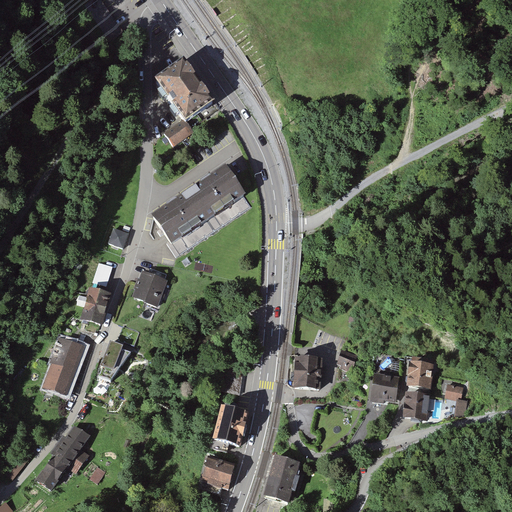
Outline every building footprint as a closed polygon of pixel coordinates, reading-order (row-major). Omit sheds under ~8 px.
[(183,61),(155,81),(184,122),(165,135),(174,148),(194,133),(186,122),(213,104),(183,61)] [(230,171),(153,221),(175,255),(252,205),(230,171)] [(131,236),(114,229),(108,246),(124,252),(131,236)] [(149,277),(142,274),(133,300),(156,308),(167,276),(151,270),(149,277)] [(112,295),(90,290),(81,324),(103,329),(112,295)] [(140,334),(123,327),(116,346),(110,343),(100,369),(102,370),(98,379),(96,378),(91,392),(105,397),(111,384),(131,355),(122,352),(125,344),(134,348),(140,334)] [(85,348),(62,339),(43,390),(66,399),(85,348)] [(295,386),(295,391),(321,391),(322,361),(296,361),(296,367),(292,367),(292,386),(295,386)] [(436,367),(410,364),(406,388),(433,391),(436,367)] [(399,377),(374,374),(371,402),(385,403),(385,400),(395,402),(399,377)] [(466,388),(449,385),(446,400),(457,402),(454,418),(466,420),(469,403),(463,402),(466,388)] [(426,399),(409,397),(406,421),(423,423),(426,399)] [(248,415),(224,410),(216,445),(240,450),(248,415)] [(90,439),(74,428),(36,483),(51,493),(68,468),(79,476),(91,457),(81,450),(90,439)] [(301,465),(275,459),(265,494),(291,501),(301,465)] [(235,470),(208,462),(202,485),(229,492),(235,470)] [(10,511),(3,503),(0,505),(0,511),(10,511)]
